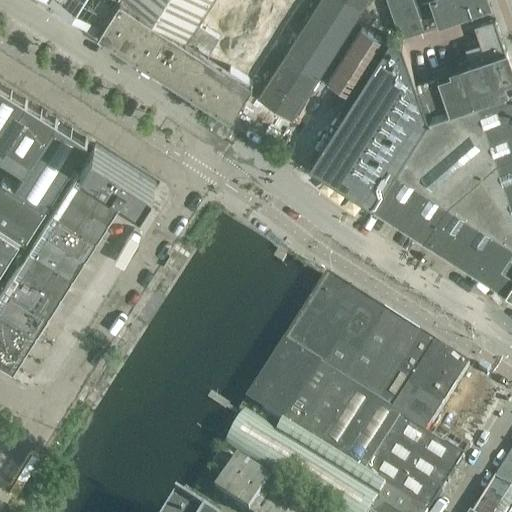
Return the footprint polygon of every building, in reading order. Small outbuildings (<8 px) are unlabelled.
[(50,0),(99,30),(118,0),(50,0)] [(253,80),(304,0),(118,0),(99,30),(99,31),(232,115),(254,80),(253,80)] [(293,117),(367,0),(320,0),(259,95),(293,117)] [(424,27),(415,0),(388,0),(401,35),(424,27)] [(443,20),(436,0),(415,0),(424,27),(443,20)] [(491,4),(489,0),(436,0),(443,20),(491,4)] [(506,49),(496,19),(477,26),(487,56),(506,49)] [(352,96),(387,42),(362,26),(328,80),(352,96)] [(329,177),(407,54),(403,42),(392,35),(309,165),(329,177)] [(511,89),(511,65),(506,49),(487,56),(416,80),(418,88),(429,118),(511,89)] [(352,192),(418,88),(416,80),(407,54),(329,177),(352,192)] [(0,141),(27,100),(0,82),(0,141)] [(373,206),(429,118),(418,88),(352,192),(373,206)] [(449,202),(498,160),(511,155),(511,89),(429,118),(373,206),(425,239),(449,202)] [(0,154),(25,170),(57,119),(27,100),(0,141),(0,154)] [(48,203),(89,139),(57,119),(25,170),(16,183),(48,203)] [(156,182),(95,144),(79,169),(123,197),(126,192),(143,203),(156,182)] [(511,155),(498,160),(449,202),(425,239),(507,291),(511,284),(511,155)] [(123,197),(79,169),(67,188),(111,216),(123,197)] [(48,203),(16,183),(4,176),(0,181),(0,196),(37,221),(48,203)] [(111,216),(67,188),(55,207),(99,235),(111,216)] [(37,221),(0,196),(0,220),(26,237),(37,221)] [(99,235),(55,207),(43,226),(87,254),(99,235)] [(0,271),(21,239),(0,225),(0,271)] [(87,254),(43,226),(31,245),(75,273),(87,254)] [(75,273),(31,245),(19,264),(63,291),(75,273)] [(63,291),(19,264),(7,282),(51,310),(63,291)] [(340,381),(384,312),(328,276),(325,281),(248,401),(285,425),(298,433),(333,377),(340,381)] [(51,310),(7,282),(0,293),(0,304),(39,329),(51,310)] [(39,329),(0,304),(0,331),(27,348),(39,329)] [(392,414),(435,345),(384,312),(340,381),(333,377),(298,433),(341,460),(377,404),(392,414)] [(27,348),(0,331),(0,358),(15,368),(27,348)] [(426,435),(449,399),(469,366),(435,345),(392,414),(426,435)] [(471,413),(492,381),(469,366),(449,399),(471,413)] [(464,459),(507,391),(492,381),(471,413),(449,399),(426,435),(464,459)] [(423,511),(429,511),(464,459),(426,435),(392,414),(377,404),(341,460),(423,511)] [(423,511),(341,460),(298,433),(285,425),(281,431),(250,411),(230,443),(339,511),(423,511)] [(511,490),(511,456),(497,480),(511,490)] [(317,511),(240,462),(218,495),(244,511),(317,511)] [(511,511),(511,490),(497,480),(476,511),(511,511)] [(213,511),(192,499),(183,511),(213,511)]
